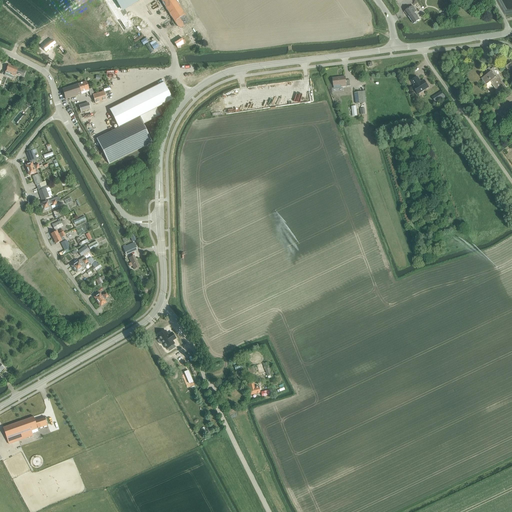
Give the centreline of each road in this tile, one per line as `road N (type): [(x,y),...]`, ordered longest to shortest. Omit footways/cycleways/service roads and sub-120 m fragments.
road 1 (tertiary): [(160,221),(163,136),(204,83),(242,68),(394,49)]
road 2 (unclassified): [(98,314),(45,239),(17,163),(41,126),(60,114)]
road 3 (unclassified): [(268,511),(187,337),(158,306)]
road 4 (tertiary): [(0,406),(143,323),(158,306)]
road 5 (unclassified): [(160,221),(130,220),(120,211),(60,114)]
